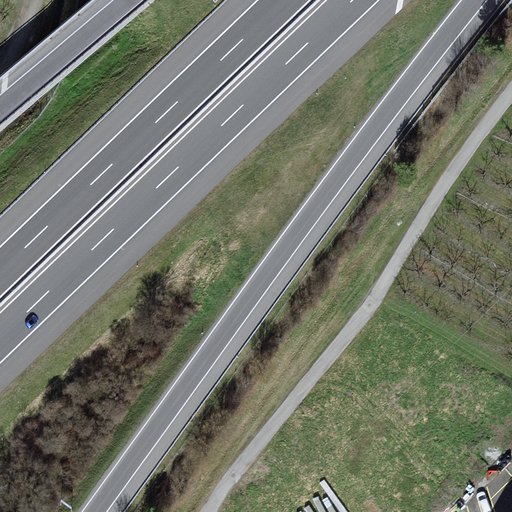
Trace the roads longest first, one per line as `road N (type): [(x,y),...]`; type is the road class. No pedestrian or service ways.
road 1 (motorway): [(95,511),(476,0)]
road 2 (track): [(511,94),(475,138),(379,295),(208,511)]
road 3 (motorway): [(0,338),(353,0)]
road 4 (motorway): [(282,0),(0,271)]
road 5 (motorway): [(121,0),(0,102)]
